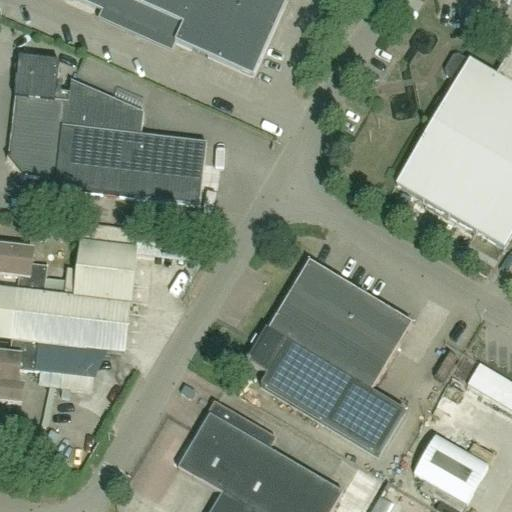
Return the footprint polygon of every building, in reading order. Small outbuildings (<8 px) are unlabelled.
[(74,0),(130,25),(126,34),(136,39),(140,29),(176,46),(253,81),(289,0),(74,0)] [(441,112),(397,187),(504,251),(511,237),(511,51),(496,79),(471,64),(459,57),(453,59),(445,73),(446,79),(457,85),(442,111),(436,108),(436,109),(441,112)] [(134,201),(141,139),(143,117),(72,84),(70,96),(56,94),(60,65),(20,61),(15,101),(17,101),(11,159),(8,162),(24,183),(28,180),(40,181),(39,190),(134,201)] [(206,147),(141,139),(134,201),(199,209),(206,147)] [(81,245),(136,252),(138,234),(83,228),(81,245)] [(0,277),(19,280),(17,294),(44,297),(47,270),(32,268),(34,253),(15,251),(16,245),(0,243),(0,277)] [(0,342),(12,343),(38,346),(124,356),(136,252),(80,246),(77,273),(67,272),(64,300),(44,297),(17,294),(0,292),(0,342)] [(267,378),(261,389),(378,459),(405,415),(372,395),(412,327),(309,265),(269,333),(266,332),(246,365),(267,378)] [(38,346),(12,343),(10,358),(0,356),(0,384),(2,385),(0,401),(0,403),(21,406),(23,388),(18,388),(20,372),(35,374),(38,346)] [(96,359),(63,356),(62,369),(95,372),(96,359)] [(511,385),(481,367),(468,388),(511,414),(511,385)] [(93,385),(93,371),(39,370),(39,384),(93,385)] [(213,511),(333,511),(343,496),(269,453),(276,442),(217,407),(179,472),(222,497),(213,511)] [(413,477),(465,508),(487,470),(435,440),(413,477)]
